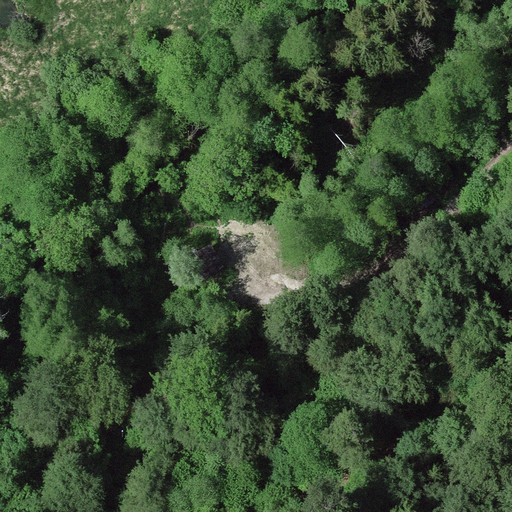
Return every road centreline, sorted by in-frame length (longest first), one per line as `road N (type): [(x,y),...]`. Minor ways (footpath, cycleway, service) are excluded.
road 1 (track): [(161,511),(316,493),(420,422),(447,414),(507,427)]
road 2 (track): [(511,147),(375,271),(323,298),(286,304),(266,295),(248,258)]
